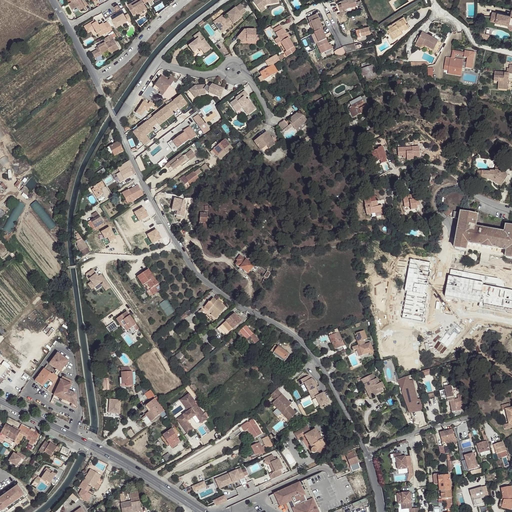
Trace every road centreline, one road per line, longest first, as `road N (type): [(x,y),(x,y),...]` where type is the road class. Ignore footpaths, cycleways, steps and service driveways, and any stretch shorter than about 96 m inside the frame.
road 1 (residential): [(365,453),(304,344),(195,273),(116,123)]
road 2 (tertiary): [(0,399),(103,450),(201,511)]
road 3 (unclassified): [(461,185),(433,165),(399,168),(331,204)]
road 4 (residential): [(365,453),(425,428),(481,419)]
road 5 (residential): [(95,80),(184,0)]
